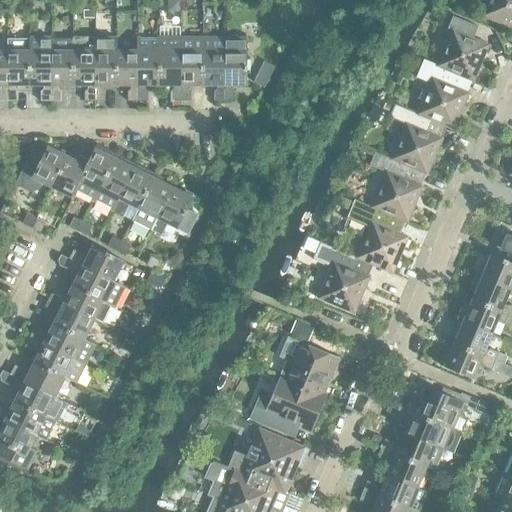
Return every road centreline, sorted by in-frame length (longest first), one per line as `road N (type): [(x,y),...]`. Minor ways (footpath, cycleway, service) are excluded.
road 1 (residential): [(313,511),(381,348),(409,326),(470,180)]
road 2 (residential): [(224,121),(0,120)]
